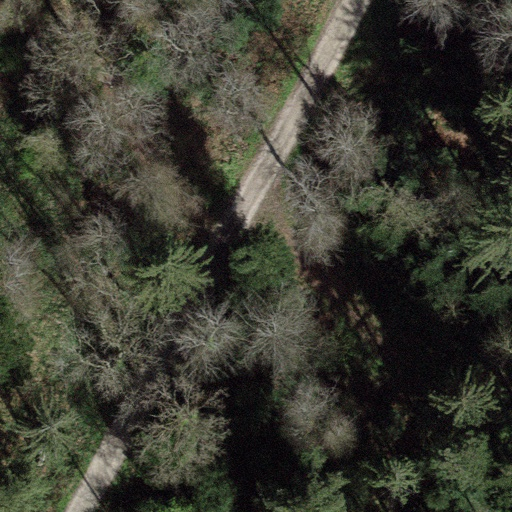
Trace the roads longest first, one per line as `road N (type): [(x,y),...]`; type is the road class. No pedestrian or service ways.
road 1 (track): [(348,0),(77,511)]
road 2 (track): [(231,228),(501,511)]
